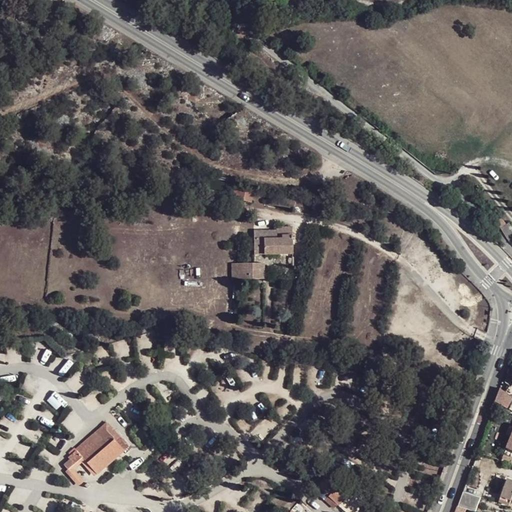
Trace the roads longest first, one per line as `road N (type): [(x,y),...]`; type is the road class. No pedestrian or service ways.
road 1 (primary): [(82,0),(407,197),(438,219),(499,290)]
road 2 (primary): [(511,271),(417,190),(103,0)]
road 3 (track): [(0,114),(93,77),(112,81),(213,162),(307,180),(329,173),(340,155)]
road 4 (unclassified): [(499,290),(499,340),(434,511)]
road 5 (unclassified): [(445,511),(511,335)]
